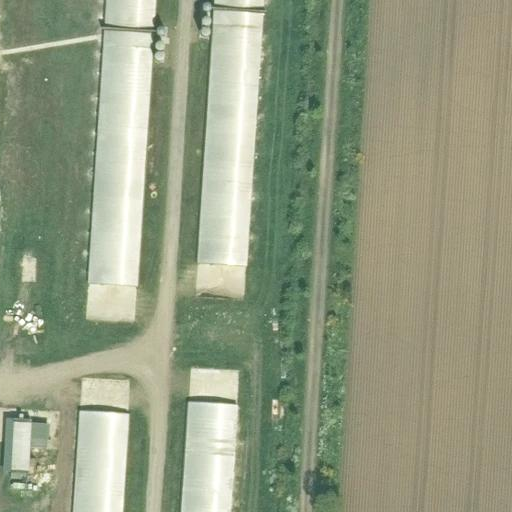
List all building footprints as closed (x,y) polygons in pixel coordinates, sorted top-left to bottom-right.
[(112,0),(112,24),(146,25),(146,0),(112,0)] [(221,0),(221,6),(272,8),(272,0),(221,0)] [(217,11),(204,264),(254,267),(267,14),(217,11)] [(95,285),(145,287),(157,33),(107,31),(95,285)] [(190,403),(186,511),(236,511),(241,405),(190,403)] [(127,511),(134,415),(84,412),(77,511),(127,511)] [(19,472),(37,472),(38,449),(54,450),(55,424),(21,423),(19,472)]
